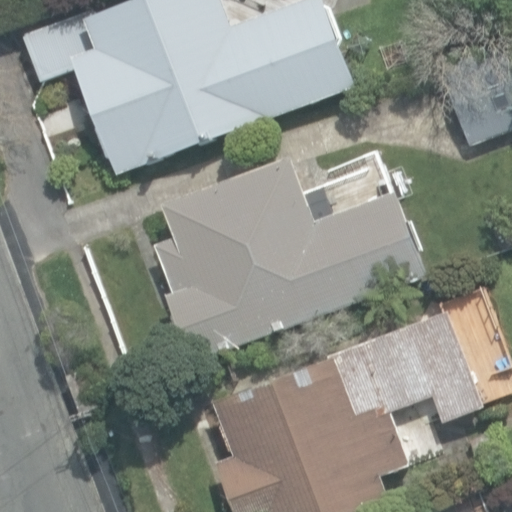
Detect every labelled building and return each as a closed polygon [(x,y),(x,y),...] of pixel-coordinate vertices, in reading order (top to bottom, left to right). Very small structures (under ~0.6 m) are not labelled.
[(79,69),(119,177),(360,87),(326,0),(308,0),(237,27),(226,0),(141,0),(98,16),(96,11),(27,37),(44,83),(79,69)] [(511,42),(446,66),(474,147),(511,133),(511,42)] [(190,345),(195,360),(431,275),(401,192),(321,221),(298,158),(168,205),(180,236),(159,243),(177,292),(172,294),(179,314),(174,315),(185,347),(190,345)] [(357,511),(393,499),(385,475),(415,464),(395,411),(435,397),(445,423),(489,408),(453,312),(217,398),(238,456),(221,462),(239,511),(357,511)] [(71,378),(82,408),(95,403),(84,373),(71,378)] [(473,440),(482,467),(511,457),(511,451),(504,429),(473,440)]
